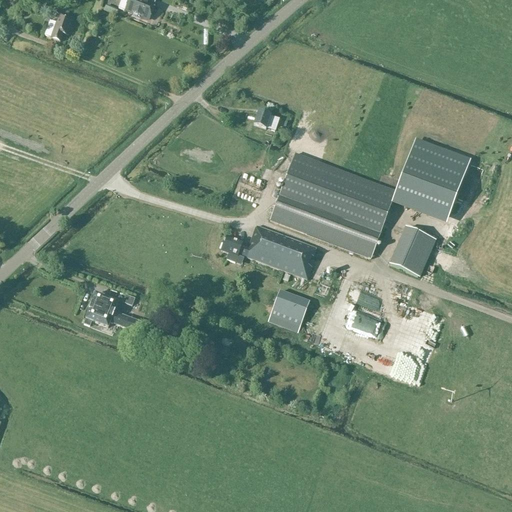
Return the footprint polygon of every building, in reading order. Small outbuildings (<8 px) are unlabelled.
[(128,0),(128,1),(123,15),(147,24),(157,0),(156,0),(128,0)] [(30,14),(33,7),(17,1),(12,15),(20,18),(22,11),(30,14)] [(72,22),(59,17),(51,40),(60,43),(62,36),(67,37),(72,22)] [(270,117),(259,113),(254,127),(265,131),(267,127),(273,130),(275,123),(269,121),(270,117)] [(291,118),(285,116),(282,123),(288,125),(291,118)] [(294,157),(276,205),(269,223),(370,261),(395,194),(294,157)] [(420,275),(434,236),(402,225),(389,263),(420,275)] [(220,253),(228,256),(226,262),(241,268),(243,260),(238,258),(238,257),(307,282),(312,269),(308,268),(311,259),(313,259),(316,250),(257,227),(248,250),(242,248),(243,245),(226,239),(220,253)] [(342,270),(319,349),(334,353),(339,334),(344,335),(361,276),(342,270)] [(399,307),(405,292),(394,287),(388,303),(399,307)] [(279,293),(270,318),(299,330),(309,304),(279,293)] [(356,325),(373,328),(379,298),(362,295),(356,325)] [(95,296),(85,321),(91,323),(108,330),(110,325),(140,337),(144,326),(114,314),(118,304),(95,296)] [(122,304),(132,308),(134,301),(125,297),(122,304)] [(377,325),(363,370),(385,376),(395,341),(389,339),(392,329),(377,325)]
